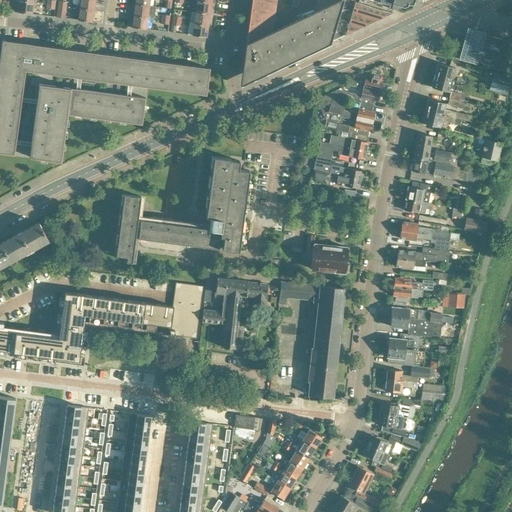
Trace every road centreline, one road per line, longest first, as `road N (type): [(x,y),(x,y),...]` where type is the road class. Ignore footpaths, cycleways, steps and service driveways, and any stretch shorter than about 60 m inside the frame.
road 1 (tertiary): [(0,217),(427,20)]
road 2 (residential): [(0,373),(238,405)]
road 3 (residential): [(378,225),(427,20)]
road 4 (residential): [(357,420),(378,225)]
road 5 (residential): [(191,258),(261,266),(268,211)]
road 6 (residential): [(227,51),(107,34)]
